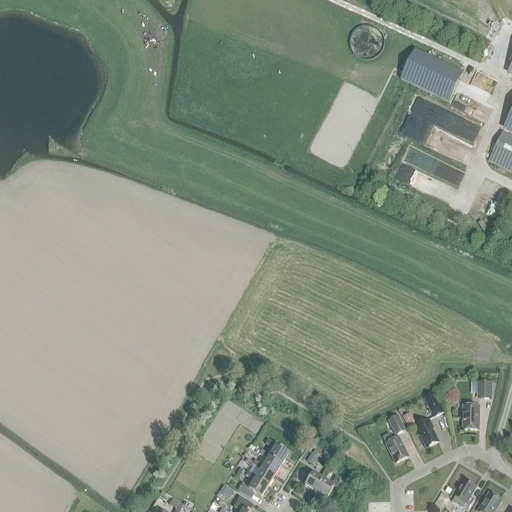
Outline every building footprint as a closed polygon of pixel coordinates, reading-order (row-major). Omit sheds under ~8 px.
[(358,59),(362,60),(366,61),(371,60),(375,59),(379,56),(381,52),(383,48),(384,44),(383,39),(381,35),(379,32),(375,29),(371,27),(366,27),(362,27),(358,29),(354,32),(352,35),(350,39),(349,44),(350,48),(352,52),(354,56),(358,59)] [(449,104),(459,82),(464,74),(415,50),(400,80),(449,104)] [(455,100),(452,105),(468,114),(471,108),(455,100)] [(419,115),(428,120),(434,106),(424,102),(419,115)] [(489,162),(502,168),(511,173),(511,137),(503,133),(489,162)] [(477,401),(491,401),(492,383),(477,383),(477,401)] [(424,400),(433,420),(444,414),(434,395),(424,400)] [(462,431),(479,431),(479,407),(463,407),(462,431)] [(414,428),(416,427),(410,414),(402,418),(409,431),(414,428)] [(387,422),(395,438),(406,432),(398,417),(387,422)] [(416,427),(414,428),(418,437),(420,436),(426,449),(438,443),(431,430),(433,429),(429,421),(416,427)] [(409,458),(399,439),(385,445),(395,465),(409,458)] [(273,449),(269,456),(268,457),(281,466),(288,455),(275,447),(276,445),(267,440),(265,444),(273,449)] [(320,460),(329,464),(334,454),(325,450),(320,460)] [(266,460),(262,466),(261,468),(274,476),(281,466),(268,457),(269,456),(261,451),(258,455),(266,460)] [(322,455),(315,451),(312,455),(319,460),(322,455)] [(306,462),(312,466),(317,459),(311,455),(306,462)] [(255,477),(254,479),(267,487),(274,476),(261,468),(262,466),(254,461),(253,464),(246,459),(244,463),(251,467),(252,466),(259,471),(255,477)] [(303,487),(314,493),(323,480),(324,481),(329,473),(325,471),(320,479),(311,473),(303,487)] [(254,479),(255,477),(247,472),(245,476),(253,481),(247,490),(242,487),(238,493),(250,500),(254,494),(260,498),(267,487),(254,479)] [(323,480),(314,493),(325,500),(333,487),(339,491),(343,484),(339,481),(340,480),(335,477),(331,485),(324,481),(323,480)] [(462,510),(466,511),(468,511),(475,502),(469,499),(475,488),(464,482),(455,498),(466,504),(462,510)] [(232,493),(225,488),(222,494),(228,498),(232,493)] [(495,511),(502,502),(489,494),(477,511),(495,511)] [(239,511),(248,511),(252,507),(239,499),(233,508),(239,511)] [(222,503),(216,500),(211,507),(217,511),(222,503)]
